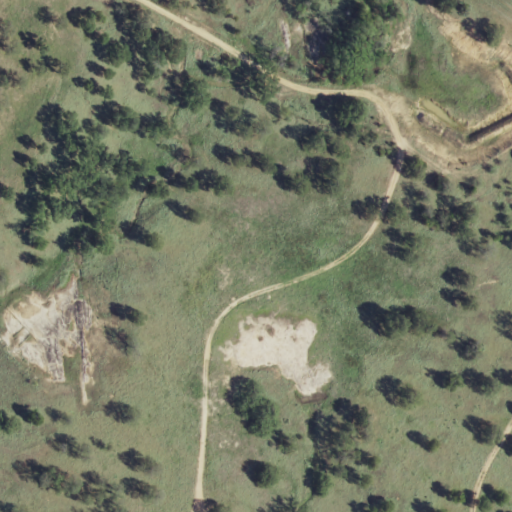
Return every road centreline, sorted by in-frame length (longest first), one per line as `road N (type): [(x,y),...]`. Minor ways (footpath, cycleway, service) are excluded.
road 1 (residential): [(244,41),(276,139),(271,281),(251,316),(194,358),(198,406),(239,476),(239,511)]
road 2 (residential): [(368,0),(351,23),(302,40),(244,41)]
